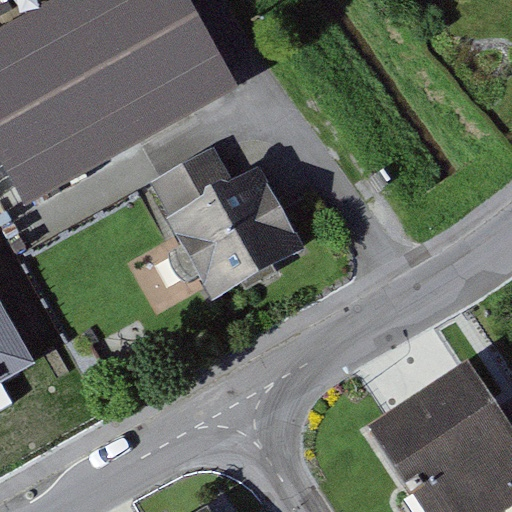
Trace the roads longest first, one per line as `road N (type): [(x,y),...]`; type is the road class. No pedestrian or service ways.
road 1 (residential): [(233,406),(459,282),(511,244)]
road 2 (residential): [(48,511),(233,406)]
road 3 (residential): [(233,406),(301,511)]
